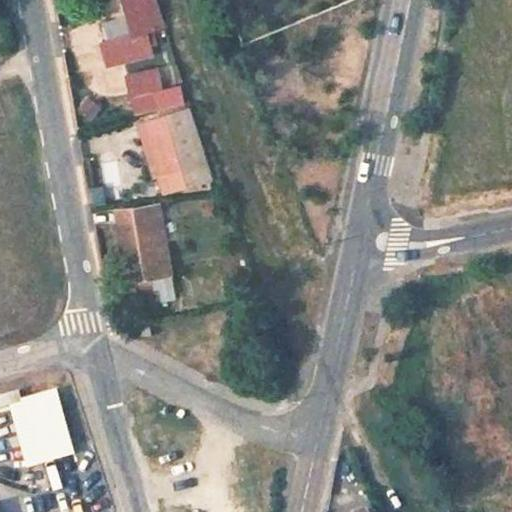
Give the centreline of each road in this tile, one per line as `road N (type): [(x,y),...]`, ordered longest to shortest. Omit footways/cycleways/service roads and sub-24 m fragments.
road 1 (tertiary): [(36,0),(89,345)]
road 2 (tertiary): [(412,0),(361,249)]
road 3 (unclassified): [(316,432),(241,420),(89,345)]
road 4 (tertiary): [(361,249),(316,432)]
road 5 (tertiary): [(89,345),(139,511)]
road 6 (residential): [(361,249),(402,254),(511,232)]
road 7 (unknown): [(390,511),(335,408),(329,377)]
